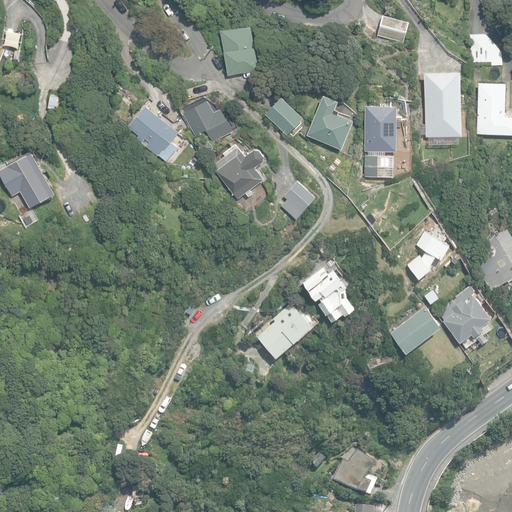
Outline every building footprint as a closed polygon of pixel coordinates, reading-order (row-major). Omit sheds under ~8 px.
[(404,42),(409,22),(383,15),(378,35),(404,42)] [(252,27),(221,31),(227,77),(263,73),(260,49),(255,50),(252,27)] [(492,62),(492,65),(503,65),(502,52),(491,39),(485,34),(471,33),(471,62),(492,62)] [(424,72),(426,136),(462,135),(460,71),(424,72)] [(477,133),(511,134),(511,116),(505,116),(507,83),(479,82),(477,133)] [(282,94),(265,113),(289,135),(307,117),(282,94)] [(307,134),(342,149),(354,119),(338,113),(340,110),(335,108),(339,100),(324,94),(307,134)] [(36,97),(26,96),(24,107),(35,109),(36,97)] [(212,100),(184,113),(195,136),(207,130),(212,141),(236,130),(225,106),(217,110),(212,100)] [(160,155),(167,160),(179,145),(173,140),(180,130),(147,104),(146,104),(128,126),(139,135),(137,138),(159,156),(160,155)] [(371,153),(375,153),(375,150),(396,151),(397,105),(366,105),(365,150),(371,150),(371,153)] [(208,139),(201,144),(207,152),(214,147),(208,139)] [(217,170),(238,198),(247,192),(248,194),(251,191),(250,190),(265,179),(256,167),(264,160),(264,155),(259,149),(255,149),(246,155),(238,146),(214,164),(218,169),(217,170)] [(7,167),(30,207),(58,192),(34,151),(7,167)] [(365,176),(394,177),(394,156),(366,155),(365,176)] [(421,161),(423,170),(434,166),(433,157),(421,161)] [(282,205),(297,219),(316,196),(298,181),(285,196),(288,198),(282,205)] [(489,211),(493,216),(499,211),(496,206),(489,211)] [(476,266),(491,289),(505,280),(511,289),(511,287),(511,234),(508,228),(499,233),(497,230),(487,237),(489,241),(486,243),(491,250),(485,254),(487,258),(476,266)] [(427,250),(438,262),(453,249),(442,236),(427,250)] [(327,312),(333,320),(344,312),(345,314),(355,307),(347,297),(345,287),(347,285),(338,275),(333,269),(327,273),(323,267),(317,272),(317,271),(304,280),(316,298),(320,296),(323,299),(319,302),(327,312)] [(444,320),(461,341),(464,339),(465,339),(465,338),(466,338),(467,338),(467,337),(468,337),(469,336),(470,336),(470,335),(471,334),(473,332),(475,335),(485,327),(483,324),(492,317),(474,294),(473,295),(472,292),(474,290),(470,285),(456,295),(457,296),(450,302),(450,303),(439,312),(439,313),(444,319),(444,320)] [(258,335),(276,357),(286,349),(298,338),(299,339),(310,328),(309,328),(313,324),(302,312),(300,313),(291,302),(274,317),(276,319),(258,335)] [(407,352),(442,325),(426,305),(391,331),(407,352)] [(366,493),(372,495),(375,483),(372,482),(365,478),(375,461),(357,449),(349,462),(343,459),(333,479),(357,491),(358,490),(366,493)]
